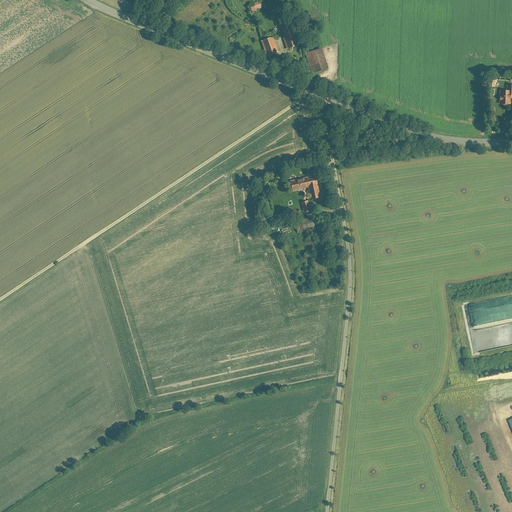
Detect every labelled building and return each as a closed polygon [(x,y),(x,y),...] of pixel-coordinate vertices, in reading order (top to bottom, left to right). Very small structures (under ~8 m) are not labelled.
[(250,4),(252,12),(263,9),(261,1),(250,4)] [(278,23),(286,48),(297,45),(289,20),(278,23)] [(260,39),(265,56),(275,53),(270,36),(260,39)] [(320,47),(304,53),(311,73),(327,67),(320,47)] [(498,91),(498,104),(510,104),(510,97),(511,96),(511,84),(506,85),(507,91),(498,91)] [(316,197),(314,188),(317,187),(315,175),(289,180),(291,192),(304,190),(306,199),(316,197)] [(298,203),(301,215),(310,213),(308,201),(298,203)] [(295,223),(298,233),(315,228),(312,218),(295,223)]
